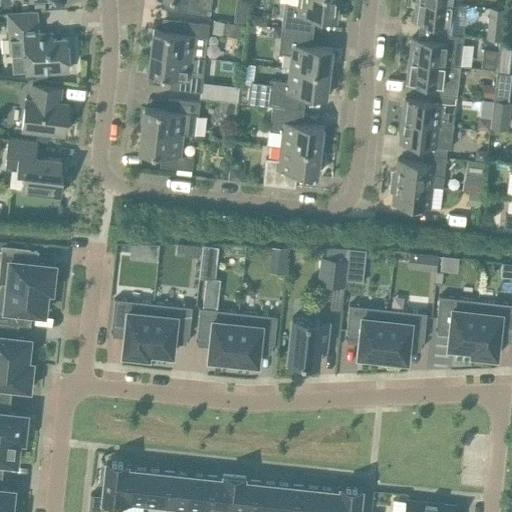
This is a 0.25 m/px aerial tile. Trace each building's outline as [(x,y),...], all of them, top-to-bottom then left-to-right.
[(185,0),(184,10),(210,13),(211,0),(185,0)] [(341,0),(297,0),(297,3),(284,1),(281,27),(307,30),(309,15),(336,19),(337,7),(341,7),(341,0)] [(415,0),(414,21),(433,23),(451,25),(454,3),(430,0),(415,0)] [(45,2),(35,3),(35,11),(36,11),(46,11),(45,2)] [(504,8),(489,6),(485,37),(500,39),(504,8)] [(235,9),(234,21),(246,23),(248,10),(235,9)] [(68,69),(66,37),(52,38),(51,32),(37,33),(36,11),(8,13),(11,52),(14,52),(15,70),(26,69),(26,72),(36,71),(46,71),(68,69)] [(249,14),(248,22),(256,23),(257,19),(253,14),(249,14)] [(192,55),(205,57),(209,23),(183,20),(182,32),(153,29),(150,51),(192,56),(192,55)] [(305,44),(307,30),(281,27),(274,27),(273,35),(280,36),(278,52),(291,54),(290,67),(333,72),(334,60),(331,59),(332,47),(305,44)] [(409,59),(447,64),(460,65),(464,35),(436,31),(435,39),(412,36),(409,59)] [(498,50),(483,48),(481,67),(496,69),(498,50)] [(150,51),(148,73),(176,76),(175,88),(201,92),(203,70),(192,68),(193,56),(192,56),(150,51)] [(409,59),(406,82),(431,85),(430,92),(456,96),(460,65),(447,64),(409,59)] [(331,85),(333,72),(290,67),(288,81),(270,78),(269,83),(250,80),(247,102),(298,108),(300,93),(326,96),(328,84),(331,85)] [(46,71),(36,71),(36,79),(47,81),(46,71)] [(508,101),(509,90),(511,72),(497,71),(495,89),(493,99),(508,101)] [(61,86),(42,84),(32,83),(30,97),(26,96),(22,128),(38,130),(44,130),(49,131),(64,133),(66,113),(68,101),(60,100),(61,86)] [(207,83),(205,97),(214,98),(215,84),(207,83)] [(494,85),(482,83),(480,97),(492,99),(494,85)] [(430,92),(429,100),(424,100),(404,97),(402,120),(439,124),(453,126),(456,96),(430,92)] [(200,101),(194,100),(174,98),(172,110),(144,107),(141,129),(182,134),(182,133),(194,134),(196,114),(198,114),(200,101)] [(490,127),(508,130),(511,101),(508,101),(493,99),(491,117),(490,127)] [(296,122),(298,108),(247,102),(272,105),(269,130),(282,132),(280,145),(324,150),(325,138),(322,137),(323,125),(296,122)] [(478,120),(478,127),(490,129),(490,127),(491,117),(484,116),(478,120)] [(423,145),(422,153),(446,156),(447,146),(451,147),(453,126),(439,124),(402,120),(399,143),(423,145)] [(180,154),(182,134),(141,129),(139,151),(167,154),(166,166),(177,168),(192,169),(193,156),(180,154)] [(38,130),(36,140),(38,140),(48,141),(49,131),(44,130),(38,130)] [(23,170),(21,188),(61,192),(63,173),(60,173),(62,158),(36,155),(38,140),(36,140),(8,136),(6,153),(7,153),(5,168),(23,170)] [(322,163),(324,150),(280,145),(279,159),(266,157),(263,182),(289,186),(290,171),(317,174),(319,162),(322,163)] [(475,148),(474,159),(486,161),(487,145),(485,145),(482,146),(481,149),(475,148)] [(446,156),(422,153),(421,161),(397,158),(396,169),(393,168),(391,170),(390,180),(432,185),(442,186),(446,156)] [(482,191),(484,176),(464,174),(462,189),(482,191)] [(430,208),(432,185),(390,180),(389,190),(391,192),(393,193),(392,203),(430,208)] [(481,206),(482,192),(469,191),(467,204),(481,206)] [(511,213),(505,213),(503,226),(511,227),(511,213)] [(149,242),(148,256),(158,257),(159,242),(149,242)] [(1,249),(0,254),(0,283),(46,288),(50,288),(51,289),(54,263),(28,260),(30,246),(19,245),(6,244),(1,243),(1,249)] [(191,244),(190,255),(199,256),(201,245),(191,244)] [(273,245),(272,254),(287,255),(288,245),(273,245)] [(312,246),(288,245),(287,255),(286,259),(310,261),(312,246)] [(349,246),(348,259),(364,261),(366,248),(349,246)] [(202,248),(201,258),(216,260),(218,250),(202,248)] [(428,253),(426,270),(436,271),(438,254),(428,253)] [(346,259),(322,257),(320,282),(343,284),(346,259)] [(0,320),(8,321),(10,321),(10,322),(18,323),(21,323),(23,309),(32,310),(44,312),(45,306),(49,306),(50,288),(46,288),(0,283),(0,320)] [(478,299),(439,295),(436,323),(450,325),(448,346),(455,346),(455,350),(472,351),(478,299)] [(153,301),(114,297),(111,326),(126,327),(123,353),(147,356),(148,354),(153,301)] [(511,302),(478,299),(472,351),(472,353),(497,356),(499,330),(511,331),(511,302)] [(192,306),(153,301),(148,354),(165,356),(165,353),(172,354),(175,333),(189,334),(192,306)] [(388,307),(349,303),(346,331),(360,333),(358,354),(365,355),(364,358),(379,359),(378,361),(382,362),(388,307)] [(238,310),(200,306),(196,334),(211,336),(208,357),(215,358),(215,361),(229,363),(229,364),(232,365),(238,310)] [(427,312),(388,307),(382,362),(385,362),(385,360),(399,362),(400,359),(407,359),(409,338),(423,340),(427,312)] [(274,343),(277,315),(238,310),(232,365),(235,365),(236,363),(250,365),(250,362),(257,363),(260,342),(274,343)] [(323,320),(292,316),(288,360),(291,363),(301,364),(303,361),(318,363),(320,345),(325,346),(328,323),(323,322),(323,320)] [(0,357),(30,361),(32,342),(29,342),(29,337),(8,335),(10,322),(10,321),(8,321),(0,320),(0,357)] [(0,396),(1,397),(3,384),(29,386),(31,361),(30,361),(0,357),(0,396)] [(0,435),(18,438),(23,438),(26,413),(0,410),(1,397),(0,396),(0,435)] [(0,459),(16,462),(18,438),(0,435),(0,459)] [(128,463),(107,461),(106,464),(102,463),(100,482),(104,482),(103,494),(91,493),(88,511),(91,511),(100,511),(101,507),(122,509),(123,501),(127,466),(128,463)] [(149,468),(127,466),(123,501),(145,503),(149,468)] [(170,471),(149,468),(145,503),(166,506),(170,471)] [(191,473),(170,471),(166,506),(187,508),(191,473)] [(191,473),(187,508),(186,511),(208,511),(209,510),(213,475),(191,473)] [(224,474),(223,476),(213,475),(209,510),(224,511),(230,511),(234,475),(224,474)] [(245,476),(234,475),(230,511),(251,511),(255,480),(244,479),(245,476)] [(272,511),(276,482),(255,480),(251,511),(272,511)] [(276,482),(272,511),(295,511),(299,485),(276,482)] [(316,511),(320,487),(299,485),(295,511),(316,511)] [(0,511),(7,511),(15,511),(17,494),(13,493),(13,488),(0,486),(0,511)] [(341,486),(340,489),(337,511),(359,511),(362,489),(341,486)] [(337,511),(340,489),(320,487),(316,511),(337,511)] [(452,511),(454,505),(407,500),(405,511),(452,511)]
